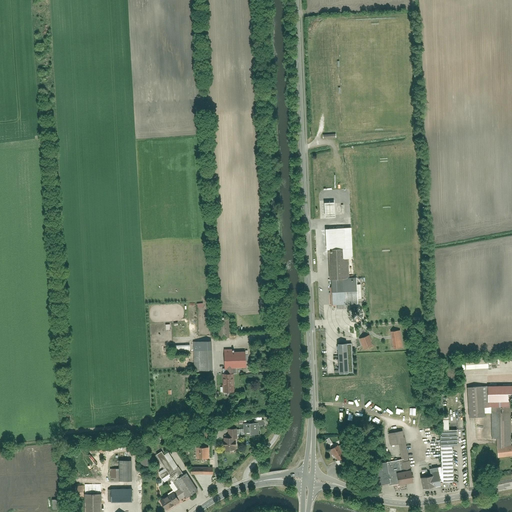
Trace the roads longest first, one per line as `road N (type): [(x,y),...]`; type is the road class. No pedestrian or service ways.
road 1 (unclassified): [(265,0),(278,415),(271,441),(244,470),(244,485)]
road 2 (tertiary): [(308,479),(312,390),(295,0)]
road 3 (tertiary): [(308,479),(398,504),(511,486)]
